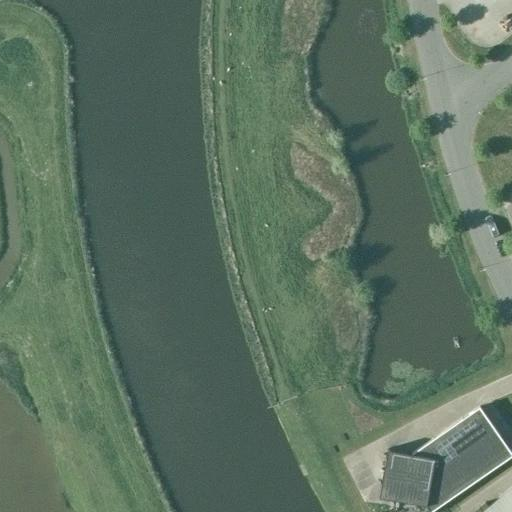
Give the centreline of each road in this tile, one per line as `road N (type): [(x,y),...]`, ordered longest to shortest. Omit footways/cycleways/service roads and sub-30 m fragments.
road 1 (track): [(142,511),(105,425),(47,208),(38,39),(25,25),(0,21)]
road 2 (unclassified): [(511,295),(449,113)]
